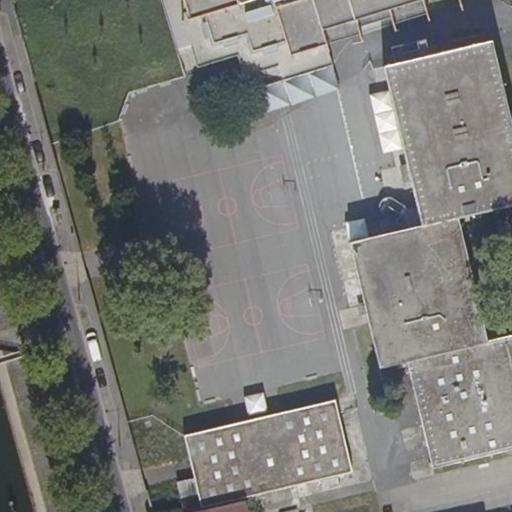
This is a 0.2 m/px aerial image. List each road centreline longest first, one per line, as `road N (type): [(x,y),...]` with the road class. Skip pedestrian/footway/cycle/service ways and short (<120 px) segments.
road 1 (secondary): [(122,511),(0,60)]
road 2 (secondary): [(0,140),(101,511)]
